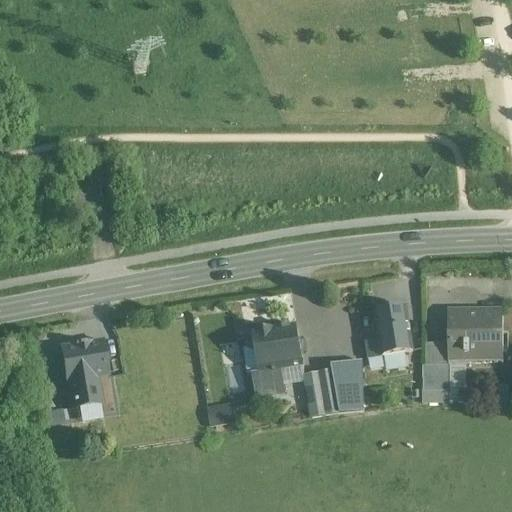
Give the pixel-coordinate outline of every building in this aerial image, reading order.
[(406,310),(377,315),(382,341),(384,358),(413,353),(406,310)] [(504,361),(503,314),(449,314),(450,361),(504,361)] [(296,328),(256,335),(246,340),(248,351),(255,353),(256,353),(259,375),(252,376),(256,401),(285,396),(281,372),(303,368),(296,328)] [(382,341),(368,343),(371,360),(384,358),(382,341)] [(103,344),(64,351),(69,385),(70,385),(98,380),(108,379),(103,344)] [(362,363),(331,367),(332,373),(337,400),(339,416),(363,413),(362,363)] [(332,373),(305,378),(312,420),(339,416),(337,400),(332,373)] [(98,380),(70,385),(76,423),(104,419),(98,380)] [(421,380),(409,380),(409,404),(421,404),(421,380)] [(224,407),(224,425),(237,425),(237,407),(224,407)]
